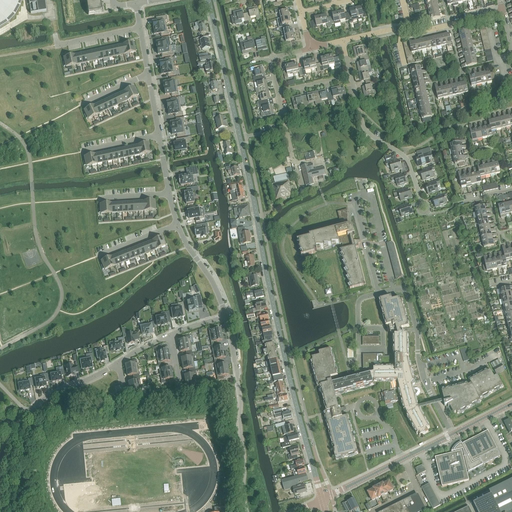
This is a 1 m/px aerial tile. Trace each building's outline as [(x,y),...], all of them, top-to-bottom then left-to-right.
[(42,12),(46,11),(44,0),(0,0),(0,27),(7,23),(14,16),(19,7),(20,0),(28,0),(31,14),(42,12)] [(87,0),(88,2),(86,2),(88,14),(102,12),(99,0),(97,0),(98,0),(97,0),(87,0)] [(249,13),(246,13),(248,21),(251,20),(250,18),(256,17),(257,19),(260,18),(258,7),(248,9),(249,13)] [(361,19),(367,17),(365,9),(362,10),(361,7),(356,8),(358,19),(358,20),(362,19),(361,19)] [(288,10),(285,11),(285,8),(275,10),(276,13),(279,13),(281,18),(289,16),(288,10)] [(347,13),(349,20),(349,22),(350,22),(351,23),(352,23),(353,22),(354,20),(358,19),(356,8),(350,10),(350,12),(347,13)] [(248,21),(246,13),(243,14),(242,10),(233,12),(234,16),(235,21),(236,24),(242,23),(242,22),(242,20),(244,19),(246,25),(249,24),(248,21)] [(349,20),(347,13),(345,14),(344,11),(338,12),(340,21),(346,19),(346,21),(349,20)] [(336,24),(337,24),(337,23),(337,22),(337,21),(340,21),(338,12),(332,14),(333,16),(330,17),(332,24),(335,24),(336,24)] [(321,16),(322,25),(326,24),(326,25),(329,29),(330,29),(330,28),(332,26),(332,24),(330,17),(327,18),(326,15),(321,16)] [(157,22),(152,22),(153,28),(166,26),(165,21),(167,20),(167,16),(156,18),(157,22)] [(289,16),(281,18),(282,24),(278,25),(279,28),(287,26),(286,23),(291,22),(289,16)] [(322,25),(321,16),(315,18),(315,20),(309,22),(311,29),(320,27),(319,25),(322,25)] [(202,25),(202,23),(201,22),(197,23),(198,27),(200,26),(201,34),(207,32),(205,25),(202,25)] [(167,32),(166,26),(153,28),(153,29),(154,29),(154,31),(153,31),(154,34),(161,33),(161,36),(169,35),(168,31),(167,32)] [(282,37),(285,36),(294,34),(292,28),(287,29),(287,26),(279,28),(280,31),(281,31),(282,37)] [(455,38),(460,37),(470,34),(469,29),(459,32),(460,34),(455,36),(455,38)] [(294,34),(285,36),(286,42),(282,42),(283,46),(291,44),(290,41),(295,40),(294,34)] [(470,34),(460,37),(461,39),(456,41),(456,43),(461,42),(471,39),(470,34)] [(254,48),(252,40),(252,37),(247,38),(248,41),(244,42),(243,39),(239,40),(243,54),(252,52),(251,48),(254,48)] [(252,40),(254,48),(257,47),(258,51),(267,48),(265,37),(261,38),(262,40),(256,42),(255,39),(252,40)] [(200,40),(203,50),(210,48),(208,39),(204,40),(200,40)] [(471,39),(461,42),(462,44),(457,46),(458,48),(462,47),(473,44),(471,39)] [(133,43),(128,44),(130,53),(135,52),(135,51),(137,51),(136,47),(134,47),(133,43)] [(473,44),(462,47),(463,49),(458,50),(459,53),(464,52),(474,49),(473,44)] [(368,57),(366,48),(365,45),(354,47),(356,57),(360,56),(360,59),(368,57)] [(167,47),(157,49),(158,54),(162,54),(162,57),(173,55),(173,51),(175,51),(174,46),(170,46),(167,46),(167,47)] [(465,57),(475,54),(477,54),(476,49),(474,49),(464,52),(464,54),(459,55),(460,58),(465,56),(465,57)] [(475,54),(465,57),(465,59),(460,60),(461,62),(466,61),(466,62),(476,59),(475,54)] [(333,55),(327,57),(329,65),(335,64),(335,68),(341,67),(339,57),(333,58),(333,55)] [(66,67),(71,66),(69,57),(64,58),(65,62),(63,62),(64,66),(64,67),(66,66),(66,67)] [(329,65),(327,57),(321,58),(322,63),(319,64),(321,71),(324,71),(323,67),(329,65)] [(370,66),(369,60),(368,57),(360,59),(361,62),(357,63),(359,72),(371,69),(370,66)] [(160,69),(173,66),(172,58),(165,59),(166,62),(159,63),(160,69)] [(318,72),(321,71),(319,64),(316,64),(315,59),(309,61),(311,70),(317,68),(318,72)] [(477,64),(476,59),(466,62),(467,64),(462,65),(462,68),(477,64)] [(199,70),(206,68),(207,74),(211,73),(211,71),(215,71),(214,63),(211,64),(211,61),(207,62),(206,61),(198,63),(199,70)] [(301,68),(303,75),(306,75),(305,71),(311,70),(309,61),(303,62),(304,67),(301,68)] [(303,75),(301,68),(298,68),(297,63),(291,65),(293,74),(299,72),(300,76),(303,75)] [(254,80),(262,78),(261,75),(265,75),(263,65),(251,68),(252,71),(254,71),(256,76),(253,77),(254,80)] [(293,74),(291,65),(285,66),(286,71),(284,72),(285,79),(289,79),(288,75),(293,74)] [(410,69),(412,74),(422,72),(421,69),(426,68),(425,65),(410,69)] [(175,75),(173,66),(160,69),(161,69),(161,71),(160,71),(161,75),(168,73),(168,76),(175,75)] [(491,79),(490,73),(490,72),(487,72),(485,67),(483,68),(484,73),(487,83),(492,81),(491,79)] [(484,73),(482,73),(481,68),(478,69),(480,74),(479,74),(482,84),(487,83),(484,73)] [(366,83),(374,81),(373,78),(370,79),(369,73),(372,73),(371,69),(359,72),(361,81),(365,80),(366,83)] [(479,74),(477,75),(476,70),(473,70),(474,75),(477,85),(482,84),(479,74)] [(422,72),(412,74),(413,79),(423,77),(422,74),(427,73),(427,71),(422,72)] [(474,75),(472,76),(471,71),(468,71),(472,86),(477,85),(474,75)] [(424,82),(423,79),(428,78),(428,76),(423,77),(413,79),(414,84),(424,82)] [(254,83),(256,89),(257,92),(268,90),(266,80),(262,81),(262,78),(254,80),(254,83)] [(463,93),(468,92),(466,82),(463,83),(462,78),(460,78),(461,83),(463,93)] [(461,83),(458,84),(457,79),(455,80),(456,85),(458,95),(463,93),(461,83)] [(458,95),(456,85),(453,85),(452,80),(450,81),(451,86),(453,96),(458,95)] [(164,89),(177,87),(176,81),(163,83),(163,86),(164,86),(164,88),(164,89)] [(213,81),(209,82),(209,85),(211,85),(213,91),(218,90),(217,82),(213,83),(213,81)] [(374,81),(366,83),(367,86),(363,87),(365,96),(377,94),(376,90),(373,91),(372,85),(374,84),(374,81)] [(415,89),(425,87),(424,84),(429,83),(429,81),(424,82),(414,84),(415,89)] [(451,86),(448,86),(447,81),(445,82),(446,87),(448,97),(453,96),(451,86)] [(441,88),(443,98),(448,97),(446,87),(443,88),(442,83),(440,83),(441,88)] [(437,95),(438,99),(443,98),(441,88),(438,89),(437,84),(435,84),(436,92),(437,95)] [(340,99),(347,97),(345,88),(341,89),(341,86),(331,89),(332,92),(329,93),(331,101),(333,100),(334,100),(333,98),(339,96),(340,99)] [(139,94),(137,90),(135,91),(134,87),(128,90),(132,98),(138,96),(137,95),(139,94)] [(178,95),(177,87),(164,89),(165,95),(171,94),(172,96),(172,97),(178,95)] [(132,98),(128,90),(124,92),(128,101),(132,98)] [(257,102),(256,103),(257,105),(267,103),(267,100),(270,99),(268,90),(257,92),(257,96),(260,95),(261,101),(257,102)] [(331,101),(329,93),(326,94),(326,90),(316,92),(319,104),(322,103),(322,100),(327,99),(328,102),(331,101)] [(119,94),(123,103),(128,101),(124,92),(119,94)] [(319,104),(316,92),(307,94),(308,98),(305,99),(307,106),(310,106),(309,103),(315,102),(316,104),(319,104)] [(118,105),(123,103),(119,94),(114,97),(118,105)] [(307,106),(305,99),(302,99),(301,95),(292,97),(295,109),(298,108),(297,106),(303,104),(304,107),(307,106)] [(114,97),(109,99),(113,107),(118,105),(114,97)] [(166,103),(167,109),(180,107),(179,98),(170,99),(170,100),(171,100),(171,102),(166,103)] [(109,99),(104,101),(108,110),(113,107),(109,99)] [(104,101),(99,104),(103,112),(108,110),(104,101)] [(257,105),(258,108),(260,107),(262,117),(274,114),(272,105),(268,106),(267,103),(257,105)] [(98,114),(103,112),(99,104),(94,106),(98,114)] [(94,106),(89,108),(93,117),(98,114),(94,106)] [(181,112),(180,107),(167,109),(168,109),(168,111),(168,115),(175,114),(175,116),(175,117),(183,115),(183,112),(181,112)] [(88,119),(93,117),(89,108),(84,111),(86,114),(84,115),(86,119),(88,118),(88,119)] [(431,111),(421,114),(422,119),(424,118),(425,122),(431,121),(430,117),(432,117),(431,111)] [(215,116),(217,124),(227,122),(226,119),(225,116),(219,118),(219,116),(219,115),(219,112),(213,114),(213,117),(215,116)] [(506,127),(511,126),(509,116),(506,117),(505,112),(503,113),(504,118),(506,127)] [(498,114),(499,119),(501,129),(506,127),(504,118),(501,118),(500,113),(498,114)] [(492,115),(494,120),(496,130),(501,129),(499,119),(496,119),(495,114),(492,115)] [(491,131),(496,130),(494,120),(491,121),(490,116),(487,116),(490,126),(491,131)] [(171,129),(184,127),(183,121),(184,121),(184,118),(176,119),(176,122),(170,123),(170,127),(171,127),(172,129),(171,129)] [(227,122),(217,124),(219,132),(217,132),(217,135),(223,134),(223,130),(222,131),(222,128),(227,127),(227,124),(227,122)] [(484,122),(485,127),(487,137),(493,136),(491,131),(490,126),(487,127),(486,122),(484,122)] [(480,129),(480,128),(482,138),(487,137),(485,127),(482,128),(481,123),(479,123),(480,129)] [(477,139),(482,138),(480,128),(480,129),(477,129),(476,124),(474,125),(475,130),(477,139)] [(472,130),(471,125),(469,126),(472,141),(477,139),(475,130),(472,130)] [(184,127),(171,129),(172,135),(177,134),(177,137),(185,136),(184,127)] [(174,144),(175,146),(174,146),(174,147),(173,147),(174,151),(175,151),(181,150),(181,152),(185,151),(185,149),(186,149),(185,144),(190,143),(189,138),(176,140),(177,143),(174,144)] [(461,147),(461,144),(466,143),(465,141),(450,144),(452,149),(461,147)] [(222,152),(225,151),(226,155),(232,154),(231,148),(232,147),(231,143),(224,144),(223,142),(220,143),(222,152)] [(148,144),(143,145),(145,154),(150,153),(150,152),(152,151),(151,147),(149,147),(148,144)] [(466,146),(461,147),(452,149),(453,154),(463,152),(462,149),(467,148),(466,146)] [(419,159),(416,160),(418,167),(430,163),(428,158),(430,158),(431,157),(431,156),(431,155),(430,152),(431,152),(430,148),(418,152),(419,156),(418,156),(419,159)] [(468,151),(463,152),(453,154),(454,159),(464,157),(463,154),(468,153),(468,151)] [(398,163),(395,154),(385,157),(387,163),(385,163),(386,166),(387,167),(388,168),(389,168),(391,167),(392,172),(394,171),(395,172),(396,172),(397,172),(398,172),(399,171),(399,170),(402,169),(400,162),(398,163)] [(86,166),(92,165),(90,156),(84,157),(85,161),(83,161),(84,166),(86,165),(86,166)] [(469,156),(464,157),(454,159),(455,164),(465,162),(464,159),(469,158),(469,156)] [(492,159),(493,164),(495,174),(500,173),(498,162),(495,163),(494,158),(492,159)] [(488,165),(490,175),(495,174),(493,164),(490,164),(489,159),(487,160),(488,165)] [(482,161),(483,166),(485,176),(490,175),(488,165),(485,166),(484,160),(482,161)] [(476,162),(479,172),(480,177),(481,177),(485,176),(483,166),(480,167),(479,162),(476,162)] [(324,167),(314,169),(313,164),(301,167),(306,186),(314,184),(312,178),(323,175),(326,175),(324,167)] [(232,169),(231,167),(226,168),(227,170),(228,170),(229,174),(230,174),(231,177),(234,177),(240,175),(238,170),(238,168),(232,169)] [(423,181),(434,177),(432,171),(435,170),(434,167),(424,170),(425,173),(421,174),(423,181)] [(482,182),(481,177),(480,177),(479,172),(476,173),(475,168),(473,169),(474,173),(476,183),(482,182)] [(178,181),(179,185),(180,185),(180,187),(191,185),(194,184),(192,174),(197,173),(197,169),(187,170),(189,177),(178,178),(179,181),(178,181)] [(469,175),(472,185),(476,183),(474,173),(471,174),(470,169),(468,170),(469,175)] [(464,176),(466,186),(467,187),(472,186),(472,185),(469,175),(466,175),(465,170),(463,171),(464,176)] [(461,187),(466,186),(464,176),(461,176),(460,172),(458,172),(461,187)] [(287,173),(274,177),(275,182),(289,179),(288,174),(287,173)] [(391,178),(392,181),(393,182),(394,182),(395,182),(396,182),(398,186),(400,186),(401,186),(402,187),(403,187),(404,186),(404,185),(405,184),(408,183),(406,176),(402,178),(401,174),(391,178)] [(426,188),(428,195),(432,194),(433,195),(434,195),(435,194),(436,193),(436,192),(439,191),(437,187),(438,186),(439,186),(440,185),(440,183),(439,180),(429,183),(430,187),(426,188)] [(289,181),(273,184),(276,200),(290,197),(289,193),(291,192),(289,181)] [(239,182),(229,184),(231,195),(244,192),(244,190),(244,188),(243,188),(243,186),(240,187),(239,182)] [(184,193),(185,197),(184,197),(185,200),(185,201),(185,200),(186,200),(186,204),(187,204),(188,204),(188,205),(193,204),(193,203),(194,203),(194,202),(192,192),(198,191),(197,187),(187,189),(187,192),(185,193),(184,193)] [(393,193),(395,198),(400,197),(401,201),(412,198),(410,191),(406,192),(405,189),(393,193)] [(238,201),(238,199),(245,197),(245,196),(246,196),(245,193),(244,193),(244,192),(231,195),(233,202),(238,201)] [(433,201),(435,208),(447,204),(445,198),(447,197),(446,193),(437,196),(438,199),(433,201)] [(155,201),(149,202),(149,211),(155,210),(157,209),(157,205),(155,205),(155,201)] [(490,204),(484,205),(483,202),(476,204),(477,207),(475,207),(476,213),(486,210),(485,208),(490,207),(490,204)] [(237,206),(237,208),(239,216),(239,217),(239,218),(250,216),(249,208),(249,207),(248,204),(237,206)] [(498,205),(500,215),(501,218),(506,217),(505,214),(503,204),(499,206),(498,204),(498,205)] [(406,205),(395,208),(396,210),(396,211),(397,212),(398,213),(399,213),(400,212),(402,217),(413,213),(411,207),(407,208),(406,205)] [(200,217),(199,214),(200,214),(199,210),(198,210),(198,209),(197,206),(190,208),(190,211),(188,211),(188,212),(187,212),(188,215),(189,215),(189,219),(195,218),(196,222),(200,221),(199,217),(200,217)] [(363,283),(364,282),(355,246),(358,245),(358,240),(359,240),(354,240),(352,235),(355,235),(353,226),(350,227),(350,225),(347,226),(347,209),(338,212),(342,228),(310,236),(310,238),(297,241),(302,257),(315,253),(314,250),(316,250),(317,250),(340,244),(343,244),(343,250),(340,250),(350,289),(363,286),(363,283)] [(476,213),(474,213),(475,218),(477,218),(487,215),(486,213),(491,212),(491,209),(486,210),(476,213)] [(487,215),(477,218),(478,223),(488,220),(488,218),(493,217),(492,214),(487,215)] [(201,238),(206,237),(206,234),(205,228),(207,227),(207,224),(197,226),(197,228),(194,229),(195,236),(200,235),(201,238)] [(494,224),(489,225),(479,227),(480,233),(491,230),(490,228),(495,227),(494,224)] [(245,227),(238,228),(241,244),(244,244),(251,243),(250,237),(250,236),(251,236),(250,232),(246,233),(245,227)] [(495,229),(491,230),(480,233),(482,237),(492,235),(491,233),(496,231),(495,229)] [(497,234),(492,235),(482,237),(483,242),(493,240),(492,237),(497,236),(497,234)] [(162,237),(157,239),(160,248),(166,246),(165,245),(167,244),(165,240),(164,241),(162,237)] [(157,239),(152,241),(155,250),(160,248),(157,239)] [(498,239),(493,240),(483,242),(484,248),(494,245),(493,243),(498,241),(498,239)] [(147,243),(150,252),(155,250),(152,241),(147,243)] [(147,243),(142,245),(145,254),(150,252),(147,243)] [(142,245),(137,247),(140,256),(145,254),(142,245)] [(506,261),(511,260),(509,250),(506,251),(505,246),(502,246),(505,256),(506,261)] [(140,256),(137,247),(132,249),(135,258),(140,256)] [(132,249),(127,251),(130,260),(135,258),(132,249)] [(130,260),(127,251),(122,253),(125,262),(130,260)] [(249,251),(243,252),(243,255),(246,254),(247,257),(246,257),(248,268),(255,267),(254,260),(254,256),(249,256),(249,251)] [(499,252),(500,258),(502,267),(507,266),(506,261),(505,256),(502,257),(501,252),(499,252)] [(122,253),(117,255),(120,264),(125,262),(122,253)] [(497,258),(496,253),(494,254),(495,259),(497,269),(502,267),(500,258),(497,258)] [(489,255),(490,260),(492,270),(497,269),(495,259),(492,259),(491,254),(489,255)] [(111,257),(115,266),(120,264),(117,255),(111,257)] [(484,256),(486,265),(483,266),(484,270),(485,271),(486,272),(487,272),(488,272),(487,271),(492,270),(490,260),(487,260),(486,255),(484,256)] [(111,257),(106,259),(110,268),(115,266),(111,257)] [(105,270),(110,268),(106,259),(101,261),(103,265),(101,266),(103,270),(104,269),(105,270)] [(256,276),(255,273),(247,274),(248,277),(249,277),(251,287),(260,286),(258,275),(256,276)] [(511,290),(511,289),(511,286),(500,289),(501,295),(511,293),(511,290)] [(189,301),(187,302),(187,304),(188,305),(189,312),(191,312),(198,310),(198,307),(203,306),(200,295),(195,296),(196,300),(189,301)] [(389,297),(379,300),(380,304),(382,304),(382,306),(383,309),(382,309),(383,313),(384,317),(385,316),(386,319),(386,322),(385,322),(386,326),(389,325),(390,332),(397,331),(398,335),(399,335),(400,335),(400,332),(405,332),(405,328),(407,327),(409,327),(408,323),(407,323),(406,320),(406,318),(407,318),(406,313),(405,310),(404,310),(403,307),(403,305),(404,305),(403,301),(401,301),(400,298),(393,300),(392,299),(392,297),(391,297),(390,297),(389,297)] [(467,300),(472,316),(476,314),(478,319),(484,317),(483,313),(486,312),(484,306),(477,309),(475,304),(479,303),(477,297),(467,300)] [(314,309),(330,305),(330,304),(314,309),(312,301),(315,300),(310,301),(311,301),(312,301),(314,309),(312,309),(314,309)] [(172,314),(171,314),(172,318),(173,318),(173,319),(178,318),(178,319),(182,318),(182,317),(182,315),(185,315),(183,303),(178,304),(179,308),(172,310),(172,314)] [(265,303),(256,305),(256,309),(253,309),(253,310),(253,312),(253,313),(264,311),(263,308),(266,307),(265,303)] [(465,311),(464,303),(460,304),(461,306),(449,308),(450,314),(451,314),(451,312),(453,312),(453,311),(457,310),(457,312),(465,311)] [(257,319),(260,318),(261,321),(269,320),(269,319),(269,318),(269,316),(268,316),(268,314),(262,315),(262,312),(256,313),(257,319)] [(166,316),(156,317),(156,321),(155,321),(156,325),(157,325),(157,326),(161,326),(161,327),(164,326),(164,325),(167,325),(167,322),(170,322),(169,315),(166,316)] [(142,330),(141,331),(142,335),(142,334),(143,335),(147,335),(147,336),(150,335),(150,334),(153,334),(152,329),(155,328),(153,322),(152,322),(150,323),(148,323),(148,326),(141,327),(142,330)] [(210,337),(221,335),(220,329),(215,330),(215,327),(208,328),(210,337)] [(200,338),(198,329),(190,330),(192,340),(200,338)] [(380,354),(363,354),(363,368),(371,368),(371,374),(371,376),(373,381),(374,380),(374,382),(377,382),(378,384),(378,385),(379,386),(379,387),(380,388),(381,389),(381,390),(382,391),(382,392),(383,393),(381,393),(383,401),(385,401),(386,404),(386,405),(393,403),(393,402),(396,401),(399,401),(398,398),(401,397),(401,400),(403,405),(404,410),(405,410),(408,414),(406,415),(409,420),(412,425),(414,430),(417,435),(418,434),(420,436),(428,432),(427,429),(430,428),(427,423),(425,418),(422,413),(419,409),(419,408),(417,409),(416,407),(418,407),(417,401),(415,396),(419,395),(420,392),(420,389),(417,388),(413,389),(413,385),(412,382),(414,382),(413,380),(412,375),(411,370),(410,369),(409,365),(409,364),(408,359),(406,359),(406,357),(409,357),(409,356),(409,351),(408,345),(408,340),(408,335),(405,335),(405,333),(405,332),(400,332),(400,335),(399,335),(398,335),(394,335),(394,340),(394,346),(394,351),(394,356),(388,356),(380,357),(380,354)] [(135,343),(134,340),(136,339),(136,340),(139,339),(138,333),(133,333),(126,334),(127,337),(126,337),(127,341),(128,344),(135,343)] [(221,335),(210,337),(211,346),(218,344),(217,341),(222,340),(221,335)] [(189,336),(183,337),(183,340),(178,341),(179,347),(191,345),(189,336)] [(123,350),(121,342),(122,342),(124,341),(123,338),(118,339),(118,341),(119,342),(110,344),(112,352),(116,351),(116,352),(119,351),(119,350),(123,350)] [(218,344),(211,346),(213,354),(224,352),(223,347),(218,348),(218,344)] [(269,361),(278,359),(274,344),(265,346),(266,351),(264,351),(265,357),(268,356),(269,361)] [(179,347),(180,352),(185,351),(186,354),(192,353),(191,345),(179,347)] [(100,364),(104,363),(104,362),(106,361),(105,356),(108,355),(107,347),(103,348),(104,353),(96,354),(97,356),(96,356),(96,359),(97,359),(98,364),(100,363),(100,364)] [(162,348),(155,349),(157,358),(169,356),(168,350),(162,351),(162,348)] [(460,350),(464,362),(470,360),(466,348),(460,350)] [(313,360),(311,361),(313,367),(314,374),(316,380),(318,387),(320,386),(322,392),(323,399),(325,405),(327,411),(324,412),(326,419),(327,422),(328,428),(330,435),(332,441),(333,447),(334,449),(333,449),(335,458),(336,458),(336,459),(345,457),(352,455),(358,454),(356,444),(355,442),(353,435),(352,429),(350,423),(348,416),(343,417),(342,414),(341,412),(345,411),(344,407),(340,408),(339,408),(336,395),(342,394),(348,392),(355,390),(361,389),(368,387),(374,385),(373,381),(371,376),(371,374),(368,374),(367,374),(361,376),(360,376),(355,378),(355,377),(348,379),(347,380),(343,381),(342,380),(339,381),(338,377),(337,375),(338,375),(336,368),(334,362),(333,355),(331,349),(322,351),(320,352),(319,352),(319,353),(319,354),(320,356),(312,358),(313,360)] [(224,352),(213,354),(215,363),(221,362),(220,359),(225,358),(224,352)] [(182,364),(194,362),(192,353),(186,354),(187,357),(181,358),(182,364)] [(93,354),(89,354),(90,359),(81,361),(81,363),(80,364),(81,368),(82,368),(82,369),(85,369),(85,370),(89,369),(89,368),(92,368),(91,362),(94,362),(93,354)] [(169,356),(157,358),(159,366),(165,365),(164,362),(170,361),(169,356)] [(194,359),(195,366),(205,364),(204,357),(194,359)] [(263,368),(268,367),(279,365),(278,359),(269,361),(266,362),(267,366),(263,367),(263,368)] [(491,364),(493,368),(501,364),(499,359),(491,364)] [(138,368),(136,360),(130,361),(131,364),(125,365),(126,370),(138,368)] [(189,372),(195,371),(194,362),(182,364),(183,369),(188,369),(189,372)] [(216,372),(228,370),(227,364),(221,365),(221,362),(215,363),(216,372)] [(501,364),(493,368),(497,375),(505,370),(501,364)] [(165,365),(159,366),(160,375),(172,373),(171,367),(165,368),(165,365)] [(67,379),(74,377),(73,374),(74,374),(75,374),(78,374),(77,368),(72,369),(72,366),(65,367),(67,379)] [(51,377),(50,378),(51,382),(52,381),(52,382),(55,382),(59,381),(62,381),(61,376),(64,375),(62,367),(59,368),(60,373),(51,375),(51,377)] [(139,377),(138,368),(126,370),(127,376),(133,375),(133,378),(139,377)] [(229,375),(228,370),(216,372),(218,380),(224,379),(223,376),(229,375)] [(442,390),(444,400),(445,402),(444,402),(445,407),(446,406),(447,411),(452,411),(454,414),(457,412),(457,414),(461,412),(461,411),(465,408),(466,410),(473,406),(472,405),(475,403),(477,402),(478,403),(481,401),(480,399),(483,398),(483,396),(488,394),(488,395),(495,391),(494,390),(499,388),(500,389),(503,387),(498,377),(498,376),(497,376),(494,377),(491,370),(488,372),(487,370),(483,372),(484,373),(479,376),(479,375),(472,378),(472,379),(470,381),(471,384),(468,386),(468,383),(464,384),(464,386),(459,387),(458,386),(451,388),(451,389),(446,390),(446,389),(442,390)] [(185,381),(197,379),(195,371),(189,372),(190,375),(184,376),(185,381)] [(172,373),(160,375),(162,384),(168,383),(167,380),(173,379),(172,373)] [(46,387),(47,387),(46,386),(46,383),(49,382),(47,374),(44,375),(44,378),(35,379),(35,380),(36,382),(35,383),(35,387),(36,387),(37,388),(36,388),(37,388),(40,388),(40,389),(44,388),(43,387),(46,387)] [(283,381),(282,375),(271,378),(272,382),(269,383),(269,385),(270,385),(273,384),(273,383),(283,381)] [(141,386),(139,377),(133,378),(134,381),(129,382),(130,388),(141,386)] [(30,386),(33,385),(32,379),(28,379),(29,382),(18,384),(19,387),(18,387),(18,391),(19,391),(20,391),(20,392),(23,391),(23,392),(24,391),(26,391),(27,391),(30,390),(31,390),(30,389),(30,386)] [(185,381),(186,387),(192,386),(192,389),(198,388),(198,385),(195,385),(194,380),(197,379),(185,381)] [(130,388),(130,393),(136,392),(136,396),(143,394),(141,386),(130,388)] [(287,394),(277,396),(278,403),(288,400),(287,394)] [(444,400),(418,407),(416,407),(417,409),(419,408),(420,409),(444,402),(445,402),(444,400)] [(283,413),(281,414),(281,417),(283,416),(284,420),(292,418),(291,411),(283,413)] [(286,426),(282,427),(284,435),(294,432),(292,425),(286,427),(286,426)] [(501,456),(497,449),(488,430),(463,443),(462,444),(462,443),(460,444),(459,445),(458,446),(458,445),(457,445),(456,445),(456,446),(456,447),(455,448),(454,450),(454,451),(455,451),(455,452),(435,457),(440,479),(442,487),(469,480),(467,472),(467,471),(468,470),(468,471),(468,472),(472,470),(475,469),(501,456)] [(298,434),(283,438),(285,444),(282,445),(283,448),(291,446),(289,441),(299,439),(298,434)] [(288,456),(290,460),(298,458),(297,455),(300,454),(298,447),(290,449),(291,455),(288,456)] [(291,467),(292,470),(294,469),(298,468),(297,467),(304,465),(303,459),(296,461),(297,465),(294,466),(291,467)] [(415,469),(418,475),(426,471),(423,465),(415,469)] [(294,472),(295,477),(306,473),(306,472),(306,470),(305,470),(305,468),(297,470),(297,469),(293,470),(294,472)] [(293,488),(298,487),(297,484),(303,482),(308,481),(306,474),(282,481),(285,491),(293,488)] [(511,502),(511,479),(503,484),(511,502)] [(297,484),(298,487),(293,488),(295,495),(299,494),(307,492),(304,485),(303,482),(297,484)] [(374,489),(378,498),(382,497),(383,500),(386,499),(385,496),(384,495),(388,494),(388,493),(393,490),(389,482),(383,484),(373,489),(374,489)] [(429,484),(421,488),(433,510),(440,506),(429,484)] [(511,511),(511,502),(503,484),(489,490),(489,491),(491,494),(496,504),(499,511),(511,511)] [(378,498),(374,489),(368,492),(372,501),(378,498)] [(473,503),(477,511),(499,511),(496,504),(491,494),(473,503)] [(355,511),(362,511),(361,511),(360,511),(354,498),(343,504),(346,509),(347,509),(349,511),(350,511),(354,510),(355,511)] [(414,504),(410,498),(381,511),(421,511),(426,510),(421,500),(414,504)]
